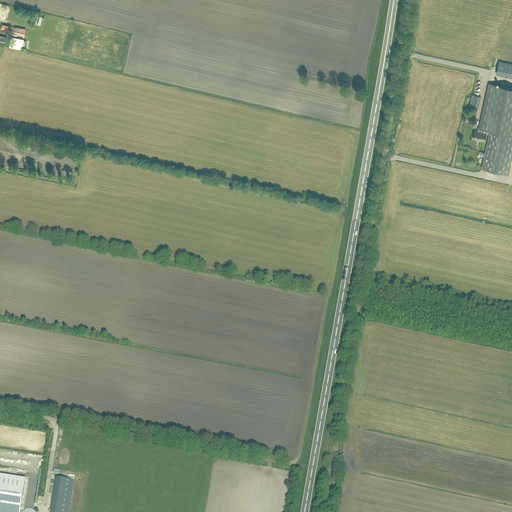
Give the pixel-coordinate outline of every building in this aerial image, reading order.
[(25,29),(2,24),(0,23),(0,25),(0,27),(1,27),(1,29),(24,34),(25,29)] [(9,45),(22,48),(23,42),(10,39),(9,45)] [(511,63),(498,61),(495,74),(511,77),(511,63)] [(480,129),(479,133),(474,132),(473,139),(484,142),(486,134),(489,135),(486,150),(486,151),(485,152),(485,154),(485,155),(482,170),(508,175),(511,156),(511,89),(489,85),(479,129),(480,129)] [(19,511),(25,481),(0,476),(0,511),(19,511)]
